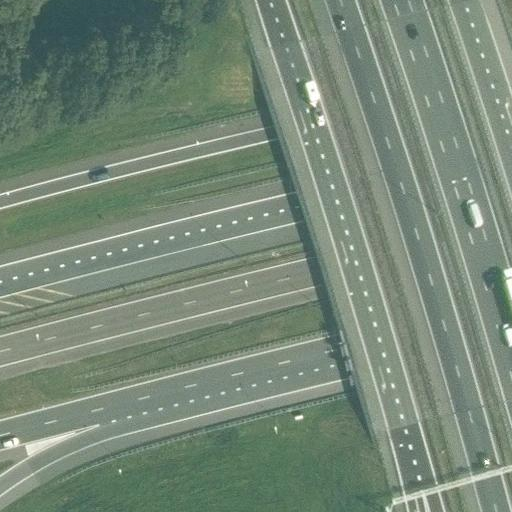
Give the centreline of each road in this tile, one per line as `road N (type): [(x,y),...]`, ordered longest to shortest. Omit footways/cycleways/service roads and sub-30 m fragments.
road 1 (motorway): [(339,0),(495,511)]
road 2 (motorway): [(511,164),(0,291)]
road 3 (motorway): [(511,78),(0,203)]
road 4 (motorway): [(278,0),(411,426)]
road 5 (motorway): [(511,360),(400,0)]
road 6 (motorway): [(174,393),(511,310)]
road 7 (motorway): [(0,489),(174,393)]
road 8 (motorway): [(511,181),(455,0)]
road 9 (motorway): [(0,438),(174,393)]
